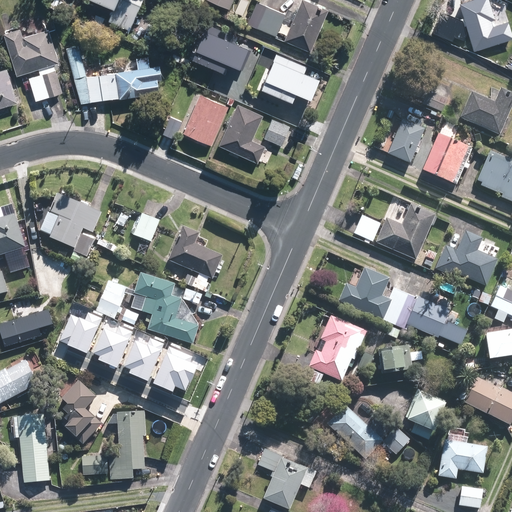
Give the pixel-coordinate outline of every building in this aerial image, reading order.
[(64,1),(62,0),(51,0),(48,8),(59,13),(64,1)] [(139,0),(90,0),(92,1),(87,14),(127,30),(139,0)] [(479,0),(473,0),(457,5),(471,51),(493,44),(479,0)] [(323,11),(300,1),(284,40),(307,49),(323,11)] [(284,15),(256,3),(247,25),(275,36),(284,15)] [(511,20),(511,9),(511,10),(496,3),(492,10),(509,17),(508,19),(511,20)] [(240,69),(251,46),(207,26),(193,55),(223,69),(226,62),(240,69)] [(18,33),(5,37),(16,74),(54,62),(45,32),(20,40),(18,33)] [(75,46),(66,49),(75,78),(84,75),(75,46)] [(311,95),(319,76),(304,70),(306,66),(275,53),(262,85),(293,98),(297,89),(311,95)] [(159,69),(114,75),(118,97),(158,91),(156,80),(161,79),(159,69)] [(4,72),(0,73),(0,106),(14,102),(4,72)] [(53,72),(30,80),(37,100),(60,93),(53,72)] [(240,84),(216,75),(211,87),(235,97),(240,84)] [(112,76),(87,79),(91,101),(115,97),(112,76)] [(88,100),(85,81),(74,82),(80,102),(88,100)] [(493,105),(470,95),(460,119),(497,135),(511,98),(511,97),(499,92),(493,105)] [(442,112),(447,100),(429,93),(424,104),(442,112)] [(223,108),(201,99),(186,134),(209,143),(223,108)] [(257,116),(237,107),(221,145),(255,159),(260,147),(247,141),(257,116)] [(288,128),(264,119),(257,136),(281,145),(288,128)] [(420,130),(401,122),(388,154),(408,162),(420,130)] [(464,149),(437,138),(422,172),(450,184),(464,149)] [(509,164),(488,155),(477,181),(482,183),(481,186),(511,199),(511,168),(508,167),(509,164)] [(97,215),(57,197),(51,211),(59,215),(49,237),(71,247),(80,227),(90,231),(97,215)] [(409,205),(394,198),(385,219),(400,225),(409,205)] [(413,259),(431,217),(410,207),(400,229),(384,222),(375,243),(413,259)] [(157,222),(143,216),(134,236),(148,242),(157,222)] [(0,253),(20,247),(11,218),(0,221),(0,253)] [(377,224),(361,218),(354,235),(370,242),(377,224)] [(195,236),(181,229),(168,260),(209,278),(218,258),(191,246),(195,236)] [(456,253),(444,248),(435,269),(448,274),(449,271),(484,286),(494,263),(472,253),(478,238),(464,233),(456,253)] [(91,241),(80,236),(73,251),(84,256),(91,241)] [(81,258),(73,254),(71,259),(79,263),(81,258)] [(385,280),(362,271),(354,291),(344,287),(338,302),(381,319),(387,302),(378,298),(385,280)] [(170,286),(140,276),(134,294),(157,301),(147,330),(190,343),(195,329),(170,321),(177,301),(166,298),(170,286)] [(124,290),(108,283),(96,311),(112,318),(124,290)] [(202,295),(186,289),(181,300),(197,307),(202,295)] [(511,294),(500,289),(492,306),(511,315),(511,294)] [(438,336),(447,313),(407,297),(396,325),(404,328),(406,324),(438,336)] [(60,339),(88,352),(104,317),(88,310),(85,317),(73,311),(60,339)] [(45,314),(0,327),(0,331),(3,343),(49,329),(45,314)] [(350,358),(361,333),(329,320),(309,365),(339,378),(348,357),(350,358)] [(99,358),(118,367),(134,331),(119,325),(116,330),(105,325),(93,352),(100,355),(99,358)] [(511,353),(511,331),(485,336),(488,358),(511,353)] [(129,371),(148,380),(165,343),(150,336),(147,342),(137,337),(124,365),(130,368),(129,371)] [(186,390),(198,364),(190,360),(192,356),(170,346),(154,381),(174,390),(176,385),(186,390)] [(400,346),(378,349),(382,374),(404,370),(400,346)] [(373,356),(365,352),(357,370),(365,374),(373,356)] [(3,373),(0,375),(0,402),(32,385),(21,366),(4,376),(3,373)] [(511,412),(511,398),(475,380),(464,403),(506,424),(511,412)] [(90,399),(76,385),(51,413),(83,441),(97,426),(80,411),(90,399)] [(442,402),(418,392),(406,421),(415,425),(412,432),(426,438),(442,402)] [(365,430),(344,410),(328,426),(364,458),(379,442),(376,440),(384,432),(373,422),(365,430)] [(119,458),(110,458),(112,479),(130,478),(130,468),(141,467),(138,415),(116,416),(119,458)] [(41,416),(19,418),(26,482),(48,480),(41,416)] [(406,441),(395,430),(383,443),(395,453),(406,441)] [(483,449),(443,442),(437,476),(453,478),(454,468),(479,472),(483,449)] [(258,465),(272,471),(261,498),(286,509),(303,469),(280,460),(281,458),(264,451),(258,465)] [(104,456),(83,458),(84,474),(105,472),(104,456)] [(482,491),(461,488),(459,505),(479,508),(482,491)]
